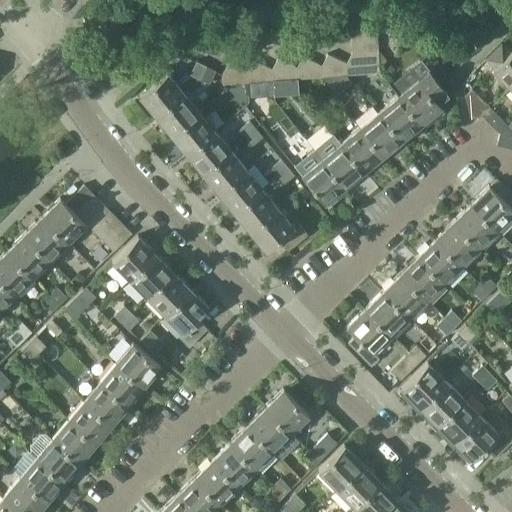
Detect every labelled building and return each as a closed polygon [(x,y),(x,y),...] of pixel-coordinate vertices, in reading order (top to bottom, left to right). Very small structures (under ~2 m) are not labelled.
[(353,50),(347,62),(347,74),(380,72),(377,23),(352,25),(353,50)] [(511,48),(492,69),(510,87),(511,84),(511,48)] [(329,52),(322,65),(322,76),(347,74),(347,62),(329,52)] [(303,55),(297,66),(297,77),(322,76),(322,65),(303,55)] [(279,56),(272,68),(273,79),(297,77),(297,66),(279,56)] [(254,58),(247,70),(248,81),(273,79),(272,68),(254,58)] [(248,81),(247,70),(229,60),(222,72),(223,83),(248,81)] [(191,73),(200,77),(205,65),(196,61),(191,73)] [(205,65),(200,77),(209,81),(214,69),(205,65)] [(399,94),(399,95),(421,123),(429,116),(433,121),(445,110),(437,101),(447,92),(431,72),(421,80),(411,69),(392,85),(399,94)] [(139,94),(156,114),(184,91),(167,71),(139,94)] [(471,116),(483,113),(490,106),(472,87),(465,95),(471,116)] [(156,114),(171,133),(199,109),(184,91),(156,114)] [(399,95),(378,111),(401,139),(421,123),(399,95)] [(483,113),(502,131),(508,124),(490,106),(483,113)] [(171,133),(187,152),(215,129),(199,109),(171,133)] [(378,111),(360,127),(383,154),(401,139),(378,111)] [(238,128),(245,137),(256,128),(249,120),(238,128)] [(497,142),(511,145),(511,127),(508,124),(502,131),(497,142)] [(360,127),(341,142),(364,170),(383,154),(360,127)] [(256,128),(245,137),(252,145),(263,136),(256,128)] [(187,152),(203,171),(231,148),(215,129),(187,152)] [(333,132),(313,148),(322,158),(344,186),(364,170),(341,142),(333,132)] [(203,171),(219,190),(247,168),(231,148),(203,171)] [(344,186),(321,158),(312,165),(304,156),(294,164),(302,174),(325,201),(344,186)] [(270,166),(276,175),(287,166),(281,158),(270,166)] [(287,166),(276,175),(283,183),(294,174),(287,166)] [(219,190),(235,210),(263,187),(247,168),(219,190)] [(65,201),(73,210),(91,192),(83,183),(65,201)] [(511,207),(488,183),(470,202),(496,228),(511,211),(511,207)] [(235,210),(251,229),(279,206),(263,187),(235,210)] [(73,210),(82,218),(99,199),(91,192),(73,210)] [(60,196),(41,215),(67,240),(85,222),(90,227),(108,208),(99,199),(82,218),(73,210),(65,201),(60,196)] [(470,202),(452,219),(478,246),(496,228),(470,202)] [(279,206),(251,229),(267,249),(279,238),(288,249),(308,233),(299,222),(295,226),(279,206)] [(90,227),(97,234),(115,216),(108,208),(90,227)] [(41,215),(23,232),(49,258),(67,240),(41,215)] [(97,234),(105,242),(123,224),(115,216),(97,234)] [(452,219),(434,237),(460,263),(478,246),(452,219)] [(113,250),(131,232),(123,224),(105,242),(113,250)] [(23,232),(5,250),(31,275),(49,258),(23,232)] [(112,260),(129,278),(155,252),(138,234),(112,260)] [(434,237),(417,254),(444,280),(460,263),(434,237)] [(5,250),(0,255),(0,279),(14,293),(31,275),(5,250)] [(129,278),(147,296),(172,270),(155,252),(129,278)] [(417,254),(399,272),(425,298),(444,280),(417,254)] [(147,296),(164,313),(190,287),(172,270),(147,296)] [(399,272),(382,289),(408,315),(425,298),(399,272)] [(487,274),(479,281),(489,291),(496,284),(487,274)] [(0,279),(0,306),(14,293),(0,279)] [(489,291),(479,281),(472,289),(481,299),(489,291)] [(57,286),(50,293),(60,303),(67,296),(57,286)] [(85,286),(70,301),(63,308),(73,318),(95,296),(85,286)] [(190,287),(164,313),(183,332),(178,336),(189,346),(206,329),(196,318),(208,306),(190,287)] [(501,288),(493,296),(503,306),(510,298),(501,288)] [(382,289),(364,307),(389,333),(408,315),(382,289)] [(60,303),(50,293),(43,300),(52,310),(60,303)] [(503,306),(493,296),(486,303),(496,313),(503,306)] [(114,314),(121,321),(131,312),(124,304),(114,314)] [(389,333),(364,307),(346,325),(355,334),(347,341),(371,364),(378,357),(372,351),(389,333)] [(451,309),(444,316),(453,326),(461,319),(451,309)] [(131,312),(121,321),(129,329),(139,319),(131,312)] [(453,326),(444,316),(436,323),(446,333),(453,326)] [(22,320),(14,328),(24,338),(31,330),(22,320)] [(466,323),(458,330),(468,340),(476,333),(466,323)] [(24,338),(14,328),(6,335),(16,345),(24,338)] [(468,340),(458,330),(451,338),(461,348),(468,340)] [(36,334),(28,342),(38,352),(46,344),(36,334)] [(132,341),(116,360),(144,383),(160,364),(132,341)] [(38,352),(28,342),(20,349),(30,359),(38,352)] [(416,343),(407,351),(417,361),(425,353),(416,343)] [(417,361),(407,351),(391,368),(400,378),(417,361)] [(116,360),(100,380),(128,402),(144,383),(116,360)] [(412,398),(418,404),(444,379),(427,361),(396,391),(408,402),(412,398)] [(472,373),(479,381),(489,371),(482,364),(472,373)] [(1,370),(0,371),(0,384),(3,387),(11,380),(1,370)] [(489,371),(479,381),(486,388),(496,379),(489,371)] [(421,416),(432,427),(462,397),(444,379),(418,404),(425,412),(421,416)] [(100,380),(84,398),(112,421),(128,402),(100,380)] [(282,388),(263,407),(288,432),(307,413),(282,388)] [(447,433),(453,440),(479,415),(462,397),(432,427),(442,438),(447,433)] [(84,398),(68,418),(96,441),(112,421),(84,398)] [(263,407),(245,424),(270,450),(288,432),(263,407)] [(479,415),(453,440),(460,447),(456,451),(467,463),(484,447),(493,456),(511,439),(502,429),(497,433),(479,415)] [(68,418),(53,436),(80,459),(96,441),(68,418)] [(245,424),(228,442),(253,467),(270,450),(245,424)] [(329,430),(307,451),(317,461),(339,440),(329,430)] [(29,444),(29,450),(64,479),(80,459),(53,436),(52,437),(46,431),(39,432),(29,444)] [(228,442),(210,459),(235,485),(253,467),(228,442)] [(317,469),(336,488),(361,463),(343,444),(317,469)] [(11,467),(20,475),(48,498),(64,479),(29,450),(29,451),(27,448),(11,467)] [(317,461),(307,451),(305,461),(311,467),(317,461)] [(210,459),(193,477),(218,502),(235,485),(210,459)] [(336,488),(353,505),(378,480),(361,463),(336,488)] [(36,511),(48,498),(20,475),(5,493),(26,511),(36,511)] [(193,477),(176,493),(193,511),(207,511),(218,502),(193,477)] [(280,477),(273,485),(283,495),(291,487),(280,477)] [(353,505),(359,511),(382,511),(396,498),(378,480),(353,505)] [(283,495),(273,485),(266,492),(276,502),(283,495)] [(295,492),(288,499),(297,509),(304,501),(295,492)] [(26,511),(5,493),(0,499),(0,511),(26,511)] [(193,511),(176,493),(158,511),(159,511),(193,511)] [(409,511),(396,498),(382,511),(409,511)] [(293,511),(297,509),(288,499),(281,506),(286,511),(293,511)]
